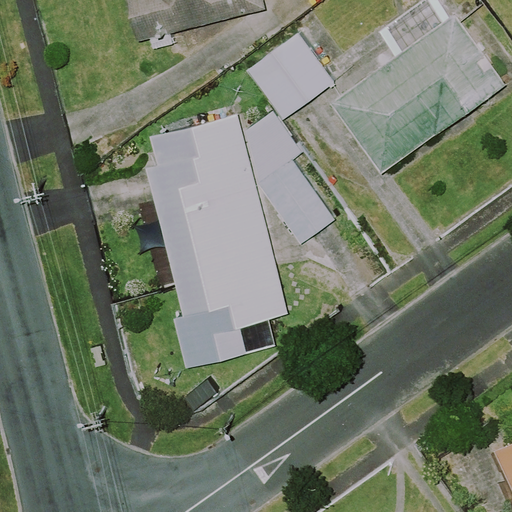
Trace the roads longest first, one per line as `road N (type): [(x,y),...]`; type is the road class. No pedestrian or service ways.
road 1 (residential): [(186,511),(511,282)]
road 2 (residential): [(69,511),(0,247)]
